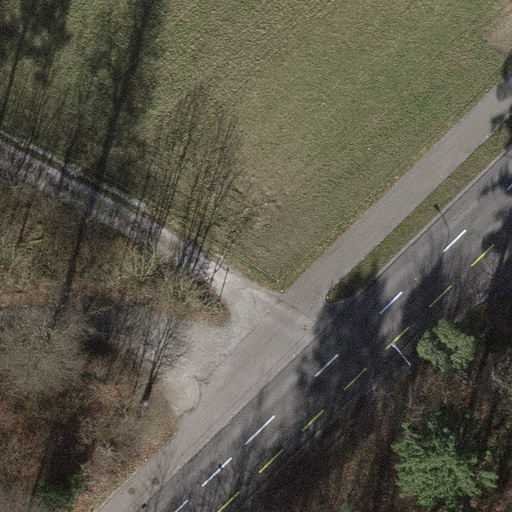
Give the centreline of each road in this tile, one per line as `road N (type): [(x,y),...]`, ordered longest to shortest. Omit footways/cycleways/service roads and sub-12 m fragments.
road 1 (secondary): [(179,511),(511,188)]
road 2 (track): [(331,363),(111,215),(0,156)]
road 3 (track): [(263,429),(168,350),(59,319),(0,326)]
